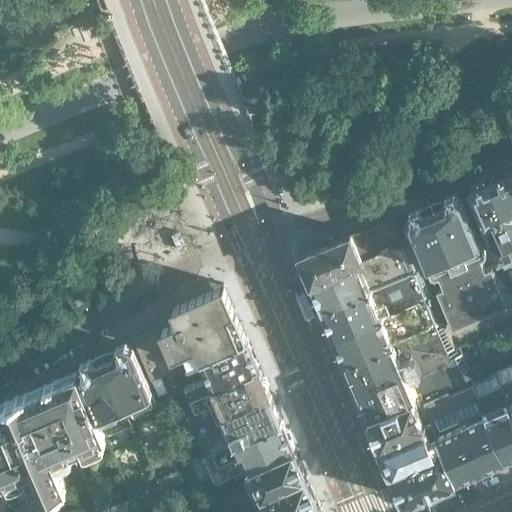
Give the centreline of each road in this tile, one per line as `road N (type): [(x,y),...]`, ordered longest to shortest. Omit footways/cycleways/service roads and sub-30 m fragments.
road 1 (tertiary): [(252,238),(371,511)]
road 2 (residential): [(0,379),(77,345),(157,284),(252,238)]
road 3 (residential): [(252,238),(511,145)]
road 4 (tertiary): [(133,0),(206,174),(252,238)]
road 5 (tertiary): [(252,238),(251,187),(171,0)]
